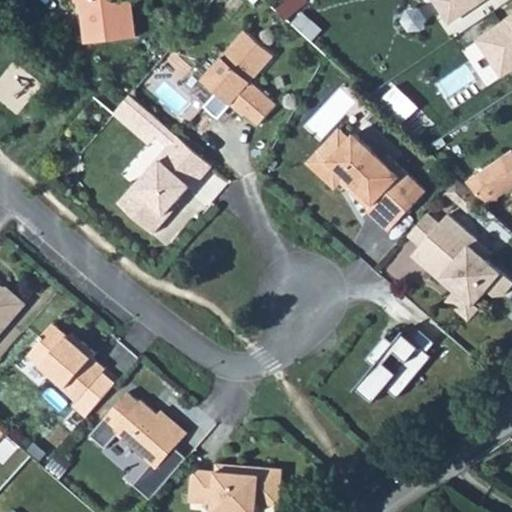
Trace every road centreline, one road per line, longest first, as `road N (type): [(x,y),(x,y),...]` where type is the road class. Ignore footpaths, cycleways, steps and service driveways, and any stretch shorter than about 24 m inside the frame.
road 1 (residential): [(0,186),(217,362),(239,367),(265,359),(289,337),(307,286)]
road 2 (residential): [(511,416),(379,511)]
road 3 (unknown): [(300,307),(245,199)]
